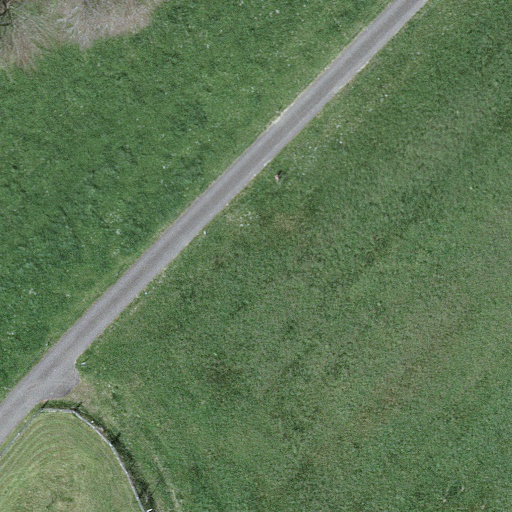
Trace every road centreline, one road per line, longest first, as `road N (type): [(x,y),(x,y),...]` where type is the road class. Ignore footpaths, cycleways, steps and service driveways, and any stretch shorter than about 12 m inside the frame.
road 1 (track): [(414,0),(43,375),(0,430)]
road 2 (track): [(43,375),(147,480),(157,511)]
